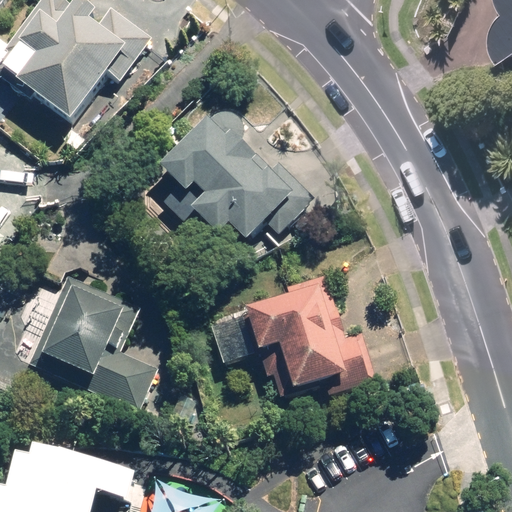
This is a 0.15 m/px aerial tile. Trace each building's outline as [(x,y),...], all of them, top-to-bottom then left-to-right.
[(43,0),(5,53),(0,48),(0,89),(67,138),(122,61),(135,70),(153,45),(107,12),(95,30),(73,14),(69,19),(43,0)] [(511,0),(491,0),(493,5),(497,13),(490,24),(486,37),(486,49),(491,61),(510,49),(511,48),(511,0)] [(270,249),(314,207),(281,173),(262,191),(252,180),(255,177),(234,155),(242,147),(244,137),(239,127),(230,123),(219,126),(159,184),(173,199),(161,211),(191,242),(200,233),(216,250),(225,242),(243,261),(264,242),(270,249)] [(41,311),(16,369),(138,420),(158,372),(128,360),(146,317),(66,284),(53,316),(41,311)] [(335,353),(323,317),(335,313),(325,284),(285,298),(286,301),(263,308),(265,316),(209,335),(222,374),(259,362),(274,407),(295,401),(299,414),(377,388),(363,344),(335,353)] [(0,511),(68,511),(74,494),(107,507),(111,478),(0,454),(0,511)]
